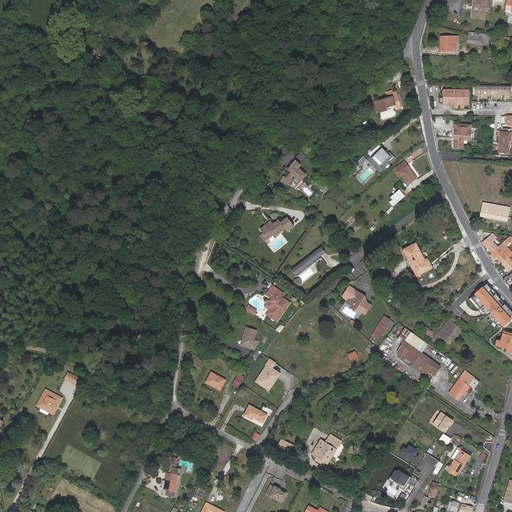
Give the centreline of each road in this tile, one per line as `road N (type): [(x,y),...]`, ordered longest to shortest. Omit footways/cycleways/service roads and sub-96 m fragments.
road 1 (residential): [(171,403),(194,279),(228,203),(324,105),(415,42)]
road 2 (tertiary): [(415,42),(435,158),(493,276),(511,297)]
road 3 (residential): [(171,403),(352,498)]
